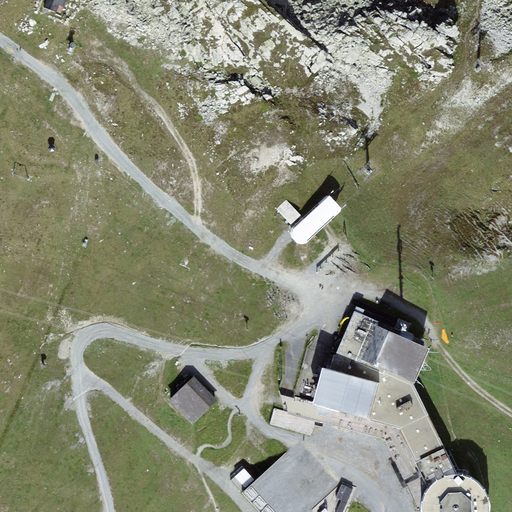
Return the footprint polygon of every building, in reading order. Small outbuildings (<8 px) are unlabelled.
[(66,0),(47,0),(43,9),(56,13),(59,6),(64,8),(66,0)] [(292,229),(291,230),(290,234),(291,238),(297,244),(301,246),(306,245),(343,212),(328,196),(303,218),(286,201),(276,210),(292,229)] [(355,316),(353,314),(327,376),(321,375),(313,405),(292,399),(292,401),(279,398),(282,412),(273,410),(269,426),(313,437),(317,425),(383,443),(402,483),(405,481),(407,486),(413,483),(410,478),(417,475),(426,492),(421,503),(419,511),(488,511),(489,508),(485,496),(478,487),(467,480),(455,478),(442,451),(425,418),(412,389),(428,354),(409,346),(412,339),(355,316)] [(191,376),(166,399),(190,425),(215,402),(191,376)] [(341,487),(296,446),(242,496),(256,511),(346,511),(356,492),(341,487)]
